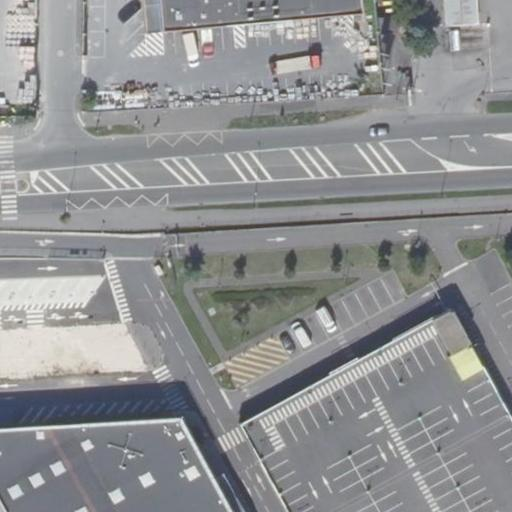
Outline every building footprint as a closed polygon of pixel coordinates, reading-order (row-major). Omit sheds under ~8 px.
[(153,0),(156,32),(227,26),(258,23),(358,14),(357,0),(153,0)] [(445,0),(447,31),(477,29),(474,0),(445,0)] [(394,22),(375,22),(376,40),(394,40),(394,22)] [(259,34),(258,23),(227,26),(228,37),(259,34)] [(511,511),(511,423),(449,310),(237,425),(284,511),(511,511)] [(0,437),(0,511),(223,511),(179,429),(0,437)]
